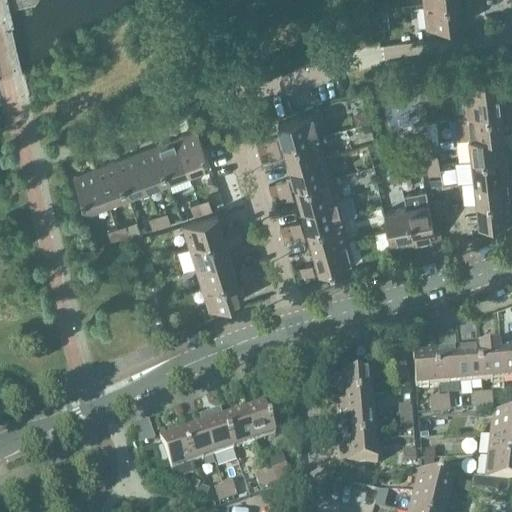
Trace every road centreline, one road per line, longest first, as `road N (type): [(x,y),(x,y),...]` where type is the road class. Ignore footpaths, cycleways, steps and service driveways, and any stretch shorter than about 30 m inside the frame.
road 1 (residential): [(294,326),(221,98),(381,55),(511,37)]
road 2 (tertiary): [(0,446),(294,326)]
road 3 (tertiary): [(294,326),(511,265)]
road 4 (residential): [(304,511),(315,470),(294,326)]
